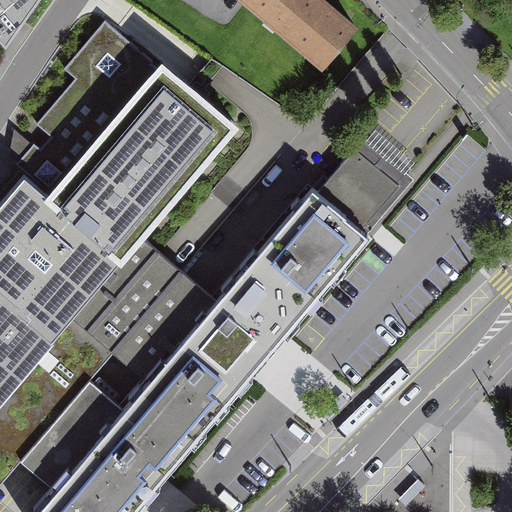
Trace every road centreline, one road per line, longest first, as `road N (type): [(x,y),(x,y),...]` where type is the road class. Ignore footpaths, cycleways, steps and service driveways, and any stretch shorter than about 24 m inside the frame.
road 1 (primary): [(511,310),(309,511)]
road 2 (tertiary): [(399,0),(511,118)]
road 3 (residential): [(0,114),(72,0)]
